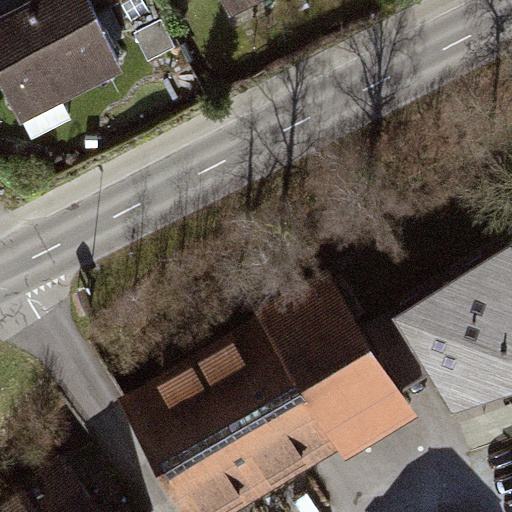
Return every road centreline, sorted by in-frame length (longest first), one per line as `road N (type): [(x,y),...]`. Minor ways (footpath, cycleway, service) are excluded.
road 1 (secondary): [(16,267),(511,13)]
road 2 (residential): [(16,267),(166,511)]
